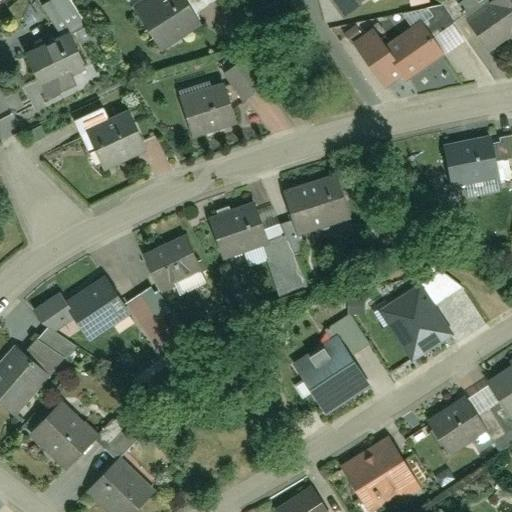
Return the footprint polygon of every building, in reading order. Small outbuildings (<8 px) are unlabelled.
[(204,21),(188,0),(154,0),(134,13),(160,49),(204,21)] [(360,0),(326,0),(337,16),(360,0)] [(511,0),(490,0),(461,21),(487,53),(509,40),(511,43),(511,0)] [(402,85),(445,54),(422,19),(382,46),(371,30),(350,43),(383,91),(398,79),(402,85)] [(73,74),(88,68),(67,32),(20,55),(48,101),(78,86),(73,74)] [(224,81),(176,96),(189,137),(239,119),(224,81)] [(147,148),(126,112),(81,132),(99,172),(147,148)] [(499,177),(492,135),(439,145),(448,187),(499,177)] [(294,237),(351,217),(337,176),(277,196),(294,237)] [(222,259),(269,241),(255,203),(203,223),(222,259)] [(160,291),(203,270),(187,235),(141,255),(160,291)] [(88,341),(132,313),(104,275),(59,305),(88,341)] [(411,358),(450,334),(419,286),(389,306),(397,319),(389,324),(411,358)] [(336,341),(294,367),(321,410),(363,383),(336,341)] [(0,403),(13,414),(48,373),(17,345),(0,363),(0,403)] [(511,363),(485,382),(509,417),(511,414),(511,363)] [(464,396),(424,422),(447,458),(488,432),(464,396)] [(61,468),(98,433),(66,398),(26,433),(61,468)] [(373,511),(420,485),(394,438),(339,468),(367,511),(373,511)] [(84,491),(105,511),(128,511),(154,490),(119,458),(84,491)] [(277,511),(331,511),(315,488),(277,511)]
